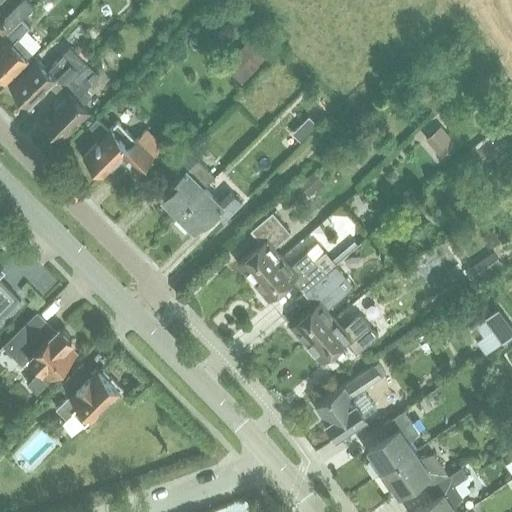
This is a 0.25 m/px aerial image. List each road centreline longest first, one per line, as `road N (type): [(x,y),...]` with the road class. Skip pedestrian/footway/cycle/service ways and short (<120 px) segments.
road 1 (residential): [(133,313),(159,289),(0,130)]
road 2 (tertiary): [(272,458),(133,313)]
road 3 (tertiary): [(133,313),(0,179)]
road 4 (residential): [(134,510),(272,458)]
